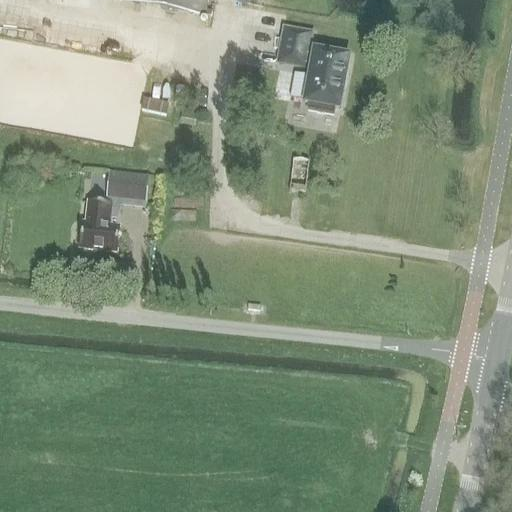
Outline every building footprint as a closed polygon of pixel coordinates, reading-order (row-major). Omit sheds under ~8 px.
[(124,0),(205,16),(206,10),(207,0),(124,0)] [(308,112),(334,117),(335,109),(337,110),(339,110),(339,109),(342,94),(342,92),(343,88),(345,77),(345,75),(348,60),(348,59),(347,58),(347,59),(316,53),(314,52),(314,54),(315,54),(314,57),(308,56),(311,36),(285,31),(279,64),(305,68),(306,65),(312,67),(312,69),(311,69),(311,71),(309,84),(309,86),(308,86),(308,87),(306,102),(305,102),(305,104),(307,104),(309,105),(308,112)] [(144,101),(142,113),(165,118),(168,106),(144,101)] [(310,162),(293,159),(289,194),(306,196),(310,162)] [(109,174),(106,202),(119,203),(146,206),(149,178),(109,174)] [(83,225),(81,251),(117,254),(119,229),(107,227),(108,219),(111,219),(111,214),(117,214),(119,203),(106,202),(106,206),(88,204),(86,225),(83,225)] [(262,297),(263,286),(254,285),(253,296),(262,297)]
